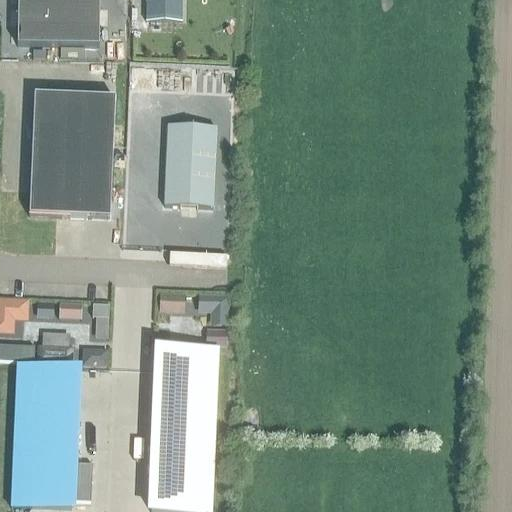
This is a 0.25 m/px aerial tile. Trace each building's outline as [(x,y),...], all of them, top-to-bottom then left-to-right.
[(98,50),(98,0),(17,0),(17,49),(98,50)] [(33,97),(28,219),(109,222),(114,101),(33,97)] [(167,129),(163,209),(212,212),(215,131),(167,129)] [(158,310),(183,311),(184,298),(159,297),(158,310)] [(199,298),(198,314),(210,315),(226,315),(227,300),(199,298)] [(0,330),(13,331),(13,324),(14,303),(0,302),(0,330)] [(52,322),(52,306),(36,305),(35,321),(52,322)] [(64,321),(89,322),(89,306),(64,306),(64,321)] [(95,320),(107,321),(108,309),(92,308),(91,320),(95,320)] [(211,331),(211,350),(232,350),(232,331),(211,331)] [(0,362),(35,365),(36,348),(0,345),(0,362)] [(72,369),(73,351),(36,349),(36,368),(72,369)] [(86,368),(111,369),(112,351),(86,350),(86,368)] [(119,441),(115,511),(210,511),(218,353),(177,352),(176,375),(156,375),(153,442),(119,441)] [(70,511),(76,371),(15,368),(9,509),(70,511)]
